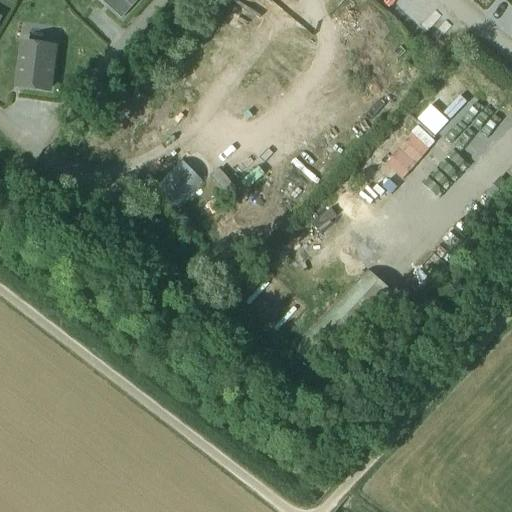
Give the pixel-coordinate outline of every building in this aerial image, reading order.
[(137,0),(102,0),(122,17),(137,0)] [(49,90),(54,50),(24,46),(18,86),(49,90)] [(424,109),(437,121),(468,87),(455,75),(424,109)] [(419,126),(406,139),(423,156),(436,143),(419,126)] [(0,140),(0,179),(18,153),(0,140)] [(182,161),(153,188),(175,210),(203,182),(182,161)] [(334,281),(364,251),(354,241),(322,274),(332,283),(334,281)] [(364,251),(334,281),(349,295),(371,273),(383,260),(368,246),(364,251)] [(371,273),(349,295),(296,351),(332,383),(404,305),(371,273)]
